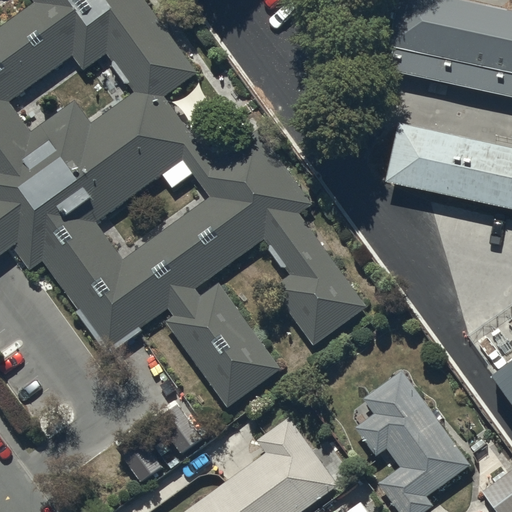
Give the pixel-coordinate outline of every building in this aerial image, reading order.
[(35,0),(37,1),(0,26),(0,254),(14,244),(32,269),(46,259),(79,307),(77,309),(109,354),(145,329),(143,326),(171,306),(176,314),(168,319),(228,405),(282,367),(221,280),(203,293),(197,286),(266,237),(270,242),(270,249),(284,268),(281,270),(286,277),(274,285),(315,344),(368,306),(302,212),(315,202),(262,126),(213,161),(166,94),(199,71),(160,16),(175,5),(171,0),(35,0)] [(511,20),(415,0),(414,0),(396,84),(511,109),(511,20)] [(511,160),(409,139),(397,198),(511,222),(511,160)] [(472,462),(404,368),(366,396),(376,411),(358,424),(378,453),(389,445),(403,465),(381,481),(403,511),(424,511),(436,504),(429,494),(472,462)] [(511,413),(511,369),(491,385),(511,413)] [(299,511),(340,483),(290,414),(258,438),(268,451),(182,511),(299,511)] [(511,511),(511,468),(484,489),(500,511),(511,511)] [(361,511),(366,511),(380,502),(370,488),(368,490),(362,482),(351,490),(357,498),(353,501),(361,511)]
